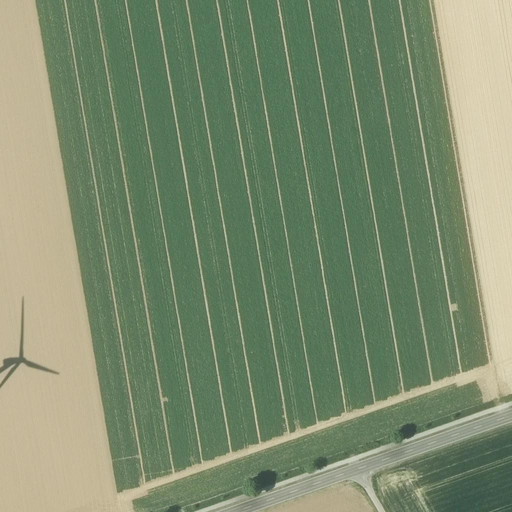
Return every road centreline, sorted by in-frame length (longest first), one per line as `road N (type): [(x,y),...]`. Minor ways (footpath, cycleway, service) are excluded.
road 1 (secondary): [(357,467),(511,413)]
road 2 (secondary): [(229,511),(357,467)]
